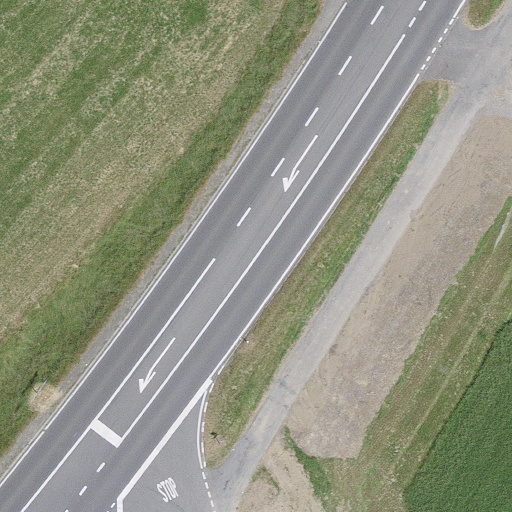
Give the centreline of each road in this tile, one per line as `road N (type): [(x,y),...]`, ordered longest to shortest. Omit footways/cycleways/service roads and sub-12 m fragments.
road 1 (primary): [(406,0),(193,317),(82,465)]
road 2 (residential): [(209,511),(511,32)]
road 3 (track): [(409,0),(511,95)]
